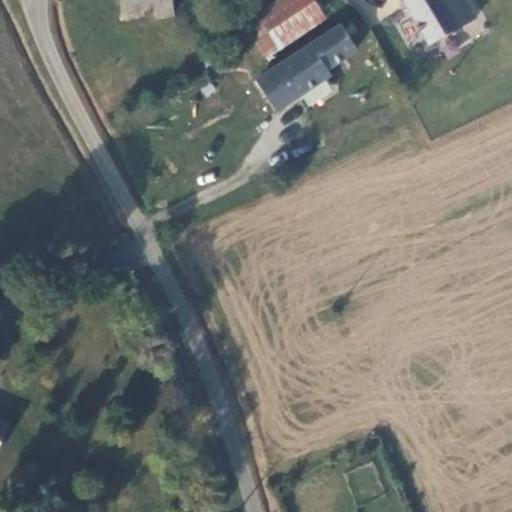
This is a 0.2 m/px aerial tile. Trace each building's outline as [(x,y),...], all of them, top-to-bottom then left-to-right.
[(119,0),(121,7),(154,2),(157,18),(173,15),(171,0),(119,0)] [(324,18),(312,0),(278,0),(258,14),(279,46),(280,47),(324,18)] [(403,0),(429,44),(476,18),(466,0),(403,0)] [(265,56),(279,46),(258,14),(243,24),(265,56)] [(362,31),(354,16),(256,81),(276,110),(330,74),(326,69),(357,49),(350,39),(362,31)] [(0,443),(9,423),(0,419),(0,443)]
